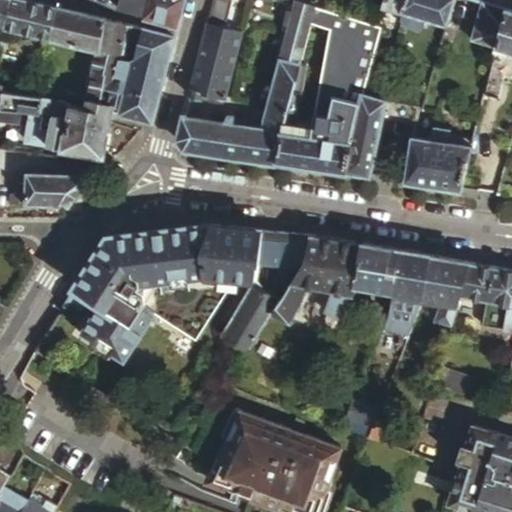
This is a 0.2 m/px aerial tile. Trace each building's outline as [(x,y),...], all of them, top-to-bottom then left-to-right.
[(0,0),(0,25),(2,26),(8,0),(0,0)] [(47,37),(56,5),(33,0),(8,0),(2,26),(47,37)] [(181,0),(118,0),(117,7),(177,22),(181,0)] [(297,0),(289,0),(285,18),(290,19),(264,120),(263,127),(233,123),(234,116),(227,114),(226,122),(184,116),(179,137),(184,145),(277,159),(281,126),(299,60),(310,19),(314,5),(297,0)] [(213,0),(190,95),(202,98),(204,91),(226,96),(243,31),(233,29),(229,23),(226,22),(231,0),(213,0)] [(383,0),(383,3),(402,9),(404,0),(383,0)] [(447,20),(453,0),(404,0),(402,9),(405,9),(402,19),(406,25),(422,30),(430,26),(431,18),(447,23),(447,20)] [(506,8),(482,0),(472,40),(497,46),(506,8)] [(88,98),(113,104),(120,62),(123,47),(127,23),(113,19),(56,5),(47,37),(96,49),(88,98)] [(277,159),(345,170),(350,138),(362,91),(366,76),(380,26),(314,5),(310,19),(330,26),(308,134),(293,131),(306,62),(299,60),(281,126),(277,159)] [(511,9),(506,8),(497,46),(489,78),(505,83),(511,57),(511,9)] [(120,62),(113,104),(122,106),(121,110),(152,118),(158,95),(173,35),(127,23),(123,47),(137,50),(133,65),(120,62)] [(0,53),(0,68),(9,72),(13,58),(0,53)] [(39,64),(37,72),(34,81),(64,91),(70,73),(39,64)] [(32,70),(28,79),(34,81),(37,72),(32,70)] [(396,83),(366,76),(362,91),(386,98),(392,100),(396,83)] [(2,90),(0,101),(0,104),(16,107),(40,111),(42,96),(2,90)] [(224,103),(226,96),(204,91),(202,98),(224,103)] [(386,98),(362,91),(350,138),(345,170),(370,173),(382,117),(396,119),(394,129),(397,132),(413,135),(414,128),(417,106),(392,100),(386,98)] [(62,100),(42,96),(40,111),(67,116),(69,104),(62,100)] [(67,116),(62,145),(104,152),(113,104),(88,98),(86,108),(83,106),(69,104),(67,116)] [(436,110),(417,106),(414,128),(433,131),(436,110)] [(67,116),(40,111),(16,107),(13,123),(28,125),(25,140),(62,145),(67,116)] [(263,127),(264,120),(234,116),(233,123),(263,127)] [(449,137),(451,136),(452,130),(438,128),(436,139),(448,140),(449,137)] [(436,139),(413,135),(405,179),(462,188),(473,144),(470,144),(470,140),(469,139),(451,136),(449,137),(448,140),(436,139)] [(86,172),(25,171),(24,194),(9,194),(9,203),(59,205),(78,196),(91,182),(92,181),(92,179),(92,177),(92,176),(91,175),(89,174),(88,173),(86,172)] [(258,278),(259,264),(263,228),(212,223),(110,234),(109,234),(77,284),(69,300),(103,301),(85,328),(127,355),(154,313),(196,339),(229,285),(238,286),(239,276),(258,278)] [(311,234),(263,228),(259,264),(280,267),(267,288),(284,297),(306,263),(311,234)] [(354,241),(311,234),(306,263),(284,297),(276,309),(292,320),(309,284),(334,288),(328,310),(340,317),(356,291),(346,290),(354,241)] [(389,267),(392,248),(354,241),(346,290),(356,291),(357,280),(394,287),(397,268),(389,267)] [(417,299),(432,255),(392,248),(389,267),(397,268),(394,287),(392,296),(398,297),(398,298),(415,305),(417,299)] [(453,324),(461,295),(472,262),(432,255),(417,299),(439,308),(436,318),(453,324)] [(511,268),(472,262),(461,295),(491,300),(486,323),(511,327),(511,268)] [(267,288),(257,282),(225,332),(252,349),(264,329),(276,309),(284,297),(267,288)] [(322,387),(304,376),(286,406),(307,413),(322,387)] [(503,403),(506,390),(497,389),(494,400),(503,403)] [(227,434),(235,437),(245,410),(238,407),(227,434)] [(235,437),(219,479),(251,491),(250,496),(265,502),(268,497),(284,503),(299,509),(307,511),(318,511),(328,487),(344,447),(245,410),(235,437)] [(511,511),(511,434),(475,422),(449,501),(482,511),(511,511)] [(29,457),(23,452),(17,463),(24,467),(29,457)] [(11,471),(0,464),(0,489),(4,484),(11,471)] [(0,489),(0,511),(21,511),(29,499),(4,484),(0,489)] [(334,511),(342,493),(328,487),(318,511),(307,511),(299,509),(297,511),(334,511)] [(281,511),(284,503),(268,497),(265,502),(250,496),(249,499),(281,511)] [(53,511),(57,505),(48,500),(44,507),(29,499),(21,511),(53,511)]
